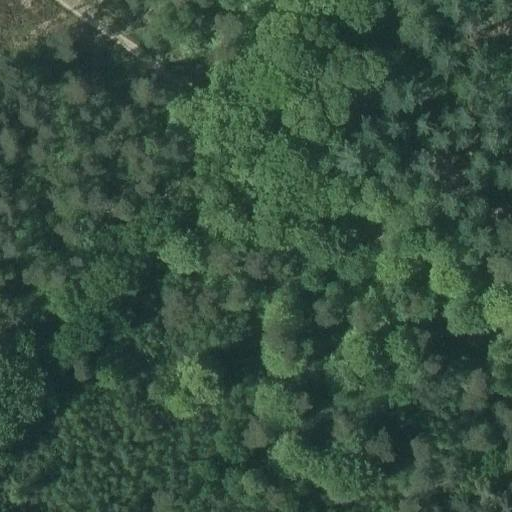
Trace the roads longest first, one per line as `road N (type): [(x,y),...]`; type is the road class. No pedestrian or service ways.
road 1 (track): [(511,330),(61,0)]
road 2 (track): [(0,410),(316,0)]
